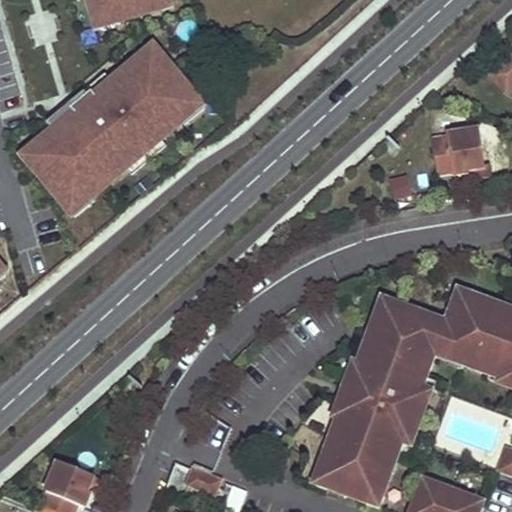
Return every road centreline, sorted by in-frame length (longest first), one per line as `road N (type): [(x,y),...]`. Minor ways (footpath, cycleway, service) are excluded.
road 1 (tertiary): [(0,413),(451,0)]
road 2 (residential): [(136,511),(191,384),(240,321),(294,277),(356,251),(511,224)]
road 3 (unknown): [(167,438),(334,511)]
